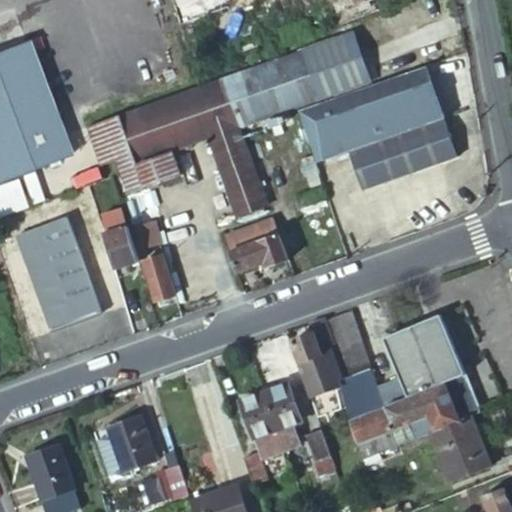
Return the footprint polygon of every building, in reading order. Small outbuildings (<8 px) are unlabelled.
[(0,0),(0,10),(31,0),(0,0)] [(342,27),(385,11),(379,0),(333,0),(331,2),(342,27)] [(431,16),(429,10),(417,13),(419,18),(426,16),(427,17),(431,16)] [(469,52),(466,39),(436,49),(427,17),(426,16),(419,18),(391,28),(396,43),(392,44),(398,61),(404,74),(427,66),(467,53),(469,52)] [(309,22),(290,29),(294,40),(313,34),(309,22)] [(379,32),(383,47),(392,44),(396,43),(391,28),(379,32)] [(0,184),(76,157),(34,41),(0,53),(0,184)] [(383,67),(398,61),(392,44),(383,47),(378,49),(383,67)] [(323,46),(305,52),(317,88),(335,81),(323,46)] [(317,88),(305,52),(122,117),(138,170),(145,192),(185,179),(176,155),(209,144),(237,215),(268,203),(247,148),(240,131),(240,129),(322,101),(317,88)] [(386,80),(369,85),(387,140),(445,121),(427,66),(404,74),(386,80)] [(363,73),(366,86),(369,85),(386,80),(382,67),(363,73)] [(387,140),(369,85),(366,86),(323,103),(320,104),(301,110),(318,162),(338,156),(340,162),(354,157),(358,171),(364,189),(458,159),(445,121),(387,140)] [(138,170),(122,117),(89,127),(104,167),(119,162),(124,175),(138,170)] [(145,192),(138,170),(124,175),(131,196),(145,192)] [(123,216),(100,224),(104,235),(126,227),(123,216)] [(71,217),(43,227),(78,322),(106,313),(71,217)] [(268,267),(290,259),(274,218),(227,235),(240,272),(266,263),(268,267)] [(78,322),(43,227),(21,235),(56,331),(78,322)] [(115,270),(138,262),(126,227),(104,235),(115,270)] [(154,227),(144,230),(148,246),(158,243),(154,227)] [(161,254),(141,260),(156,301),(175,294),(161,254)] [(354,312),(326,322),(349,387),(360,417),(354,420),(363,443),(431,417),(436,429),(474,414),(483,410),(449,324),(392,345),(401,370),(379,379),(354,312)] [(326,322),(325,319),(308,325),(311,335),(295,341),(303,362),(300,363),(313,400),(349,387),(326,322)] [(290,384),(265,393),(279,432),(287,452),(302,446),(294,425),(304,421),(290,384)] [(279,432),(265,393),(241,401),(259,453),(262,452),(264,459),(287,452),(279,432)] [(493,464),(474,414),(436,429),(433,430),(452,480),(493,464)] [(160,461),(145,417),(111,428),(126,472),(160,461)] [(319,462),(334,457),(325,431),(310,436),(319,462)] [(350,461),(367,455),(363,443),(346,448),(350,461)] [(44,501),(75,491),(77,491),(62,447),(29,458),(44,501)] [(367,457),(369,464),(386,457),(384,450),(367,457)] [(259,453),(245,458),(260,498),(276,493),(264,459),(262,452),(259,453)] [(175,502),(190,496),(181,467),(165,473),(168,482),(174,501),(175,502)] [(174,501),(168,482),(156,485),(163,505),(174,501)] [(492,511),(511,511),(511,496),(508,487),(486,496),(493,511),(492,511)] [(246,511),(240,489),(195,502),(198,511),(246,511)] [(80,511),(82,511),(75,491),(44,501),(47,511),(80,511)]
